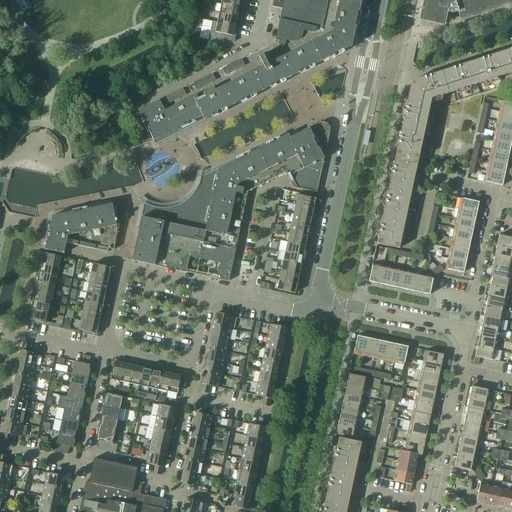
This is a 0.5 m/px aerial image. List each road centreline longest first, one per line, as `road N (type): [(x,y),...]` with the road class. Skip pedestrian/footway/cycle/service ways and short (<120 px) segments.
road 1 (residential): [(324,294),(321,275),(379,0)]
road 2 (residential): [(135,107),(254,47),(265,0)]
road 3 (residential): [(208,285),(123,266),(104,353)]
road 4 (residential): [(458,336),(468,322),(495,194),(508,199)]
road 5 (residential): [(457,369),(425,511)]
road 6 (residential): [(171,511),(169,475),(190,369)]
road 7 (residential): [(324,294),(295,311),(208,285)]
